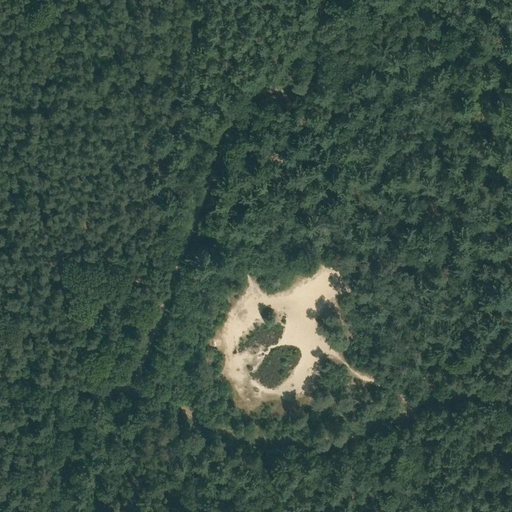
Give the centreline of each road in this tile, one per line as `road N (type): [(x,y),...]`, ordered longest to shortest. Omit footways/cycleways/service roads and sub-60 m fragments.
road 1 (track): [(511,392),(428,399),(321,442),(226,430),(130,389),(247,87),(304,85),(328,0)]
road 2 (track): [(80,383),(52,511)]
road 3 (track): [(0,373),(130,389)]
